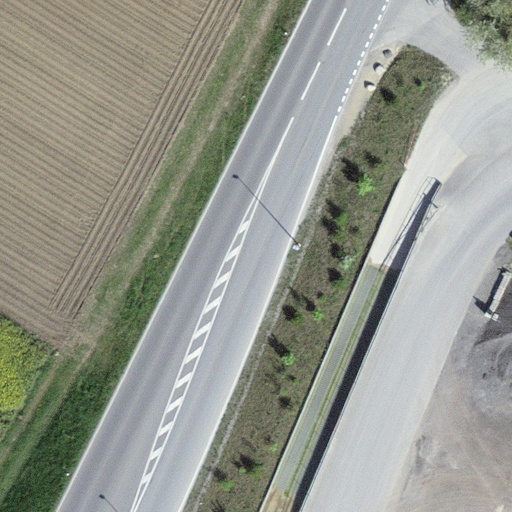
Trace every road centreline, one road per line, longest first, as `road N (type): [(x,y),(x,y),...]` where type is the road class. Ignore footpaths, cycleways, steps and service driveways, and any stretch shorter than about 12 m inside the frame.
road 1 (primary): [(107,511),(350,0)]
road 2 (track): [(266,0),(153,224)]
